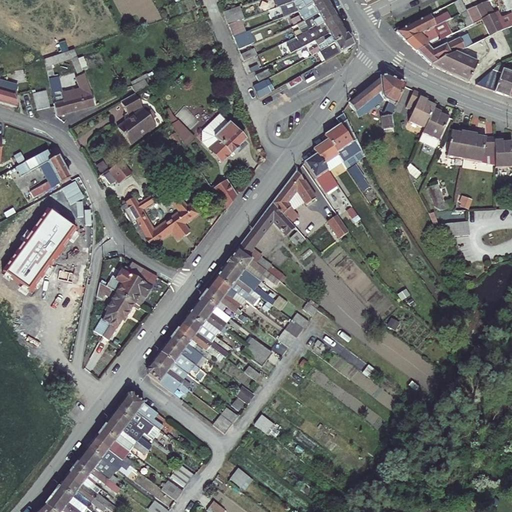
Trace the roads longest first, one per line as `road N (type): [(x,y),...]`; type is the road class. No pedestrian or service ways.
road 1 (unknown): [(47,129),(113,96),(218,22)]
road 2 (residential): [(101,403),(76,367),(95,258),(118,238)]
road 3 (residential): [(118,238),(66,140),(0,111)]
road 4 (residential): [(288,156),(188,287)]
road 5 (tertiary): [(375,44),(432,82),(511,114)]
road 6 (residential): [(188,287),(101,403)]
road 7 (residential): [(101,403),(19,511)]
